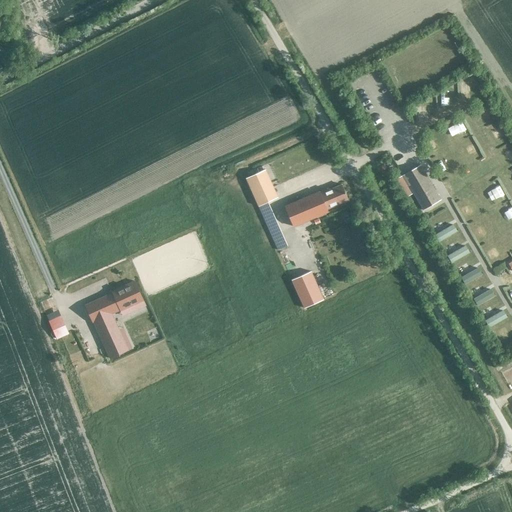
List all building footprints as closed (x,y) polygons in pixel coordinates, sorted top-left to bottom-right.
[(423,210),(441,199),(420,164),(402,175),(423,210)] [(247,177),(277,247),(278,249),(286,245),(267,201),(278,196),(265,168),(247,177)] [(319,191),(285,206),(293,226),(328,212),(327,209),(348,200),(342,184),(326,191),(325,189),(319,192),(319,191)] [(462,231),(458,224),(442,233),(446,240),(462,231)] [(473,252),(469,245),(453,254),(457,261),(473,252)] [(487,274),(482,267),(466,276),(470,283),(487,274)] [(323,299),(310,271),(291,280),(304,308),(323,299)] [(112,293),(84,305),(92,322),(93,322),(106,350),(110,359),(128,350),(124,341),(111,314),(120,310),(121,311),(128,308),(130,312),(145,305),(134,281),(117,289),(117,290),(113,292),(112,291),(111,291),(112,293)] [(499,296),(495,288),(479,298),(483,305),(499,296)] [(511,317),(507,310),(491,319),(495,326),(511,317)] [(61,316),(48,321),(57,339),(69,334),(61,316)]
